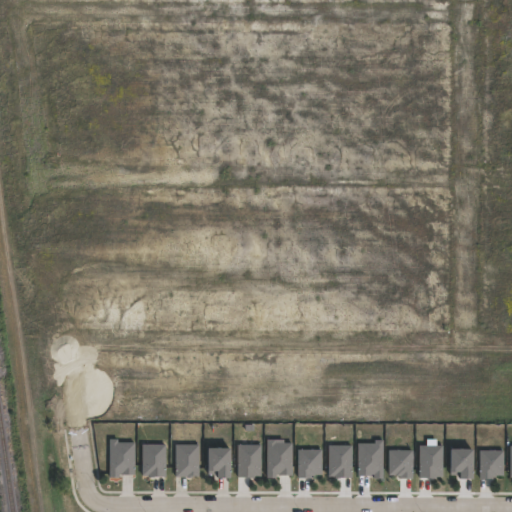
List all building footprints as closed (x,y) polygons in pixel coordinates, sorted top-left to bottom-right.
[(117,438),(117,441),(133,441),(134,472),(118,472),(118,476),(109,476),(109,438),(117,438)] [(275,438),(275,442),(292,442),(291,473),(276,473),(276,476),(266,476),(266,438),(275,438)] [(383,439),(383,477),(373,477),(373,473),(357,473),(357,442),(374,442),(375,439),(383,439)] [(165,474),(142,474),(142,444),(164,444),(165,474)] [(198,474),(175,474),(175,444),(198,444),(198,474)] [(260,475),(237,475),(237,444),(260,444),(260,475)] [(351,475),(328,475),(328,444),(351,444),(351,475)] [(442,476),(419,476),(419,444),(442,444),(442,476)] [(229,446),(229,476),(216,476),(216,468),(207,468),(207,446),(229,446)] [(472,447),(472,477),(459,477),(459,470),(450,469),(450,447),(472,447)] [(311,477),(297,477),(297,449),(322,449),(322,473),(311,473),(311,477)] [(413,449),(413,477),(399,477),(399,474),(388,474),(388,449),(413,449)] [(492,477),(479,477),(479,449),(504,449),(503,474),(492,474),(492,477)]
